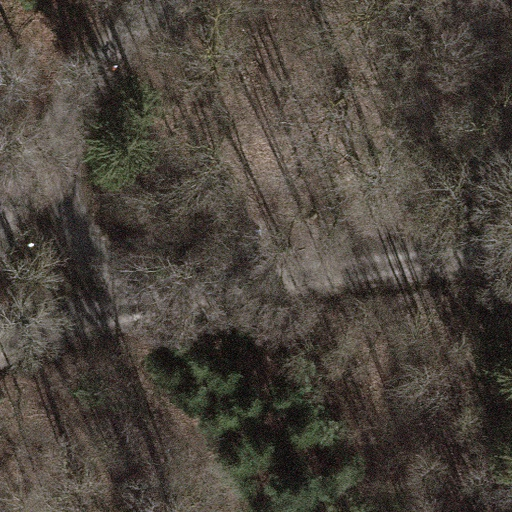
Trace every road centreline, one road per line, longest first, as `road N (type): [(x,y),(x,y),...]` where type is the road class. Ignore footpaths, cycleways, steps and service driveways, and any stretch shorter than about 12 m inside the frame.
road 1 (track): [(511,252),(121,308),(0,354)]
road 2 (track): [(0,211),(68,82),(165,0)]
road 3 (track): [(45,125),(86,241),(121,308)]
